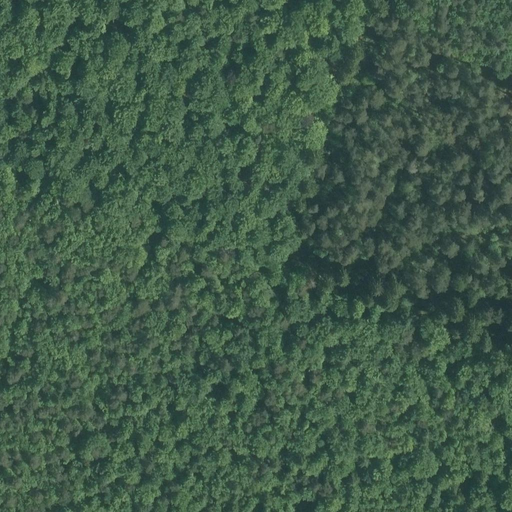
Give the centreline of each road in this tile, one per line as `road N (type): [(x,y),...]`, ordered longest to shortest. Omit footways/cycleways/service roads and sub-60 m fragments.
road 1 (track): [(511,327),(0,154)]
road 2 (track): [(286,254),(377,0)]
